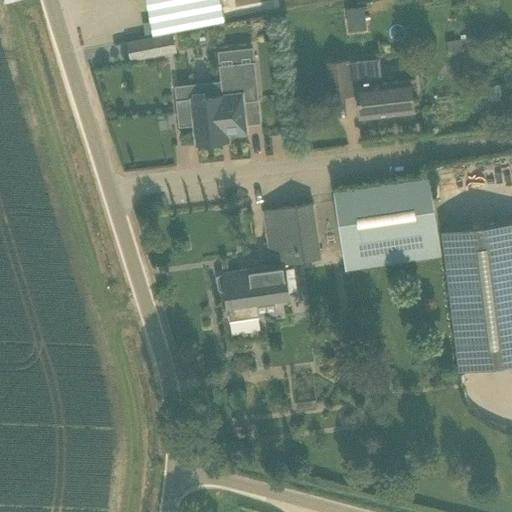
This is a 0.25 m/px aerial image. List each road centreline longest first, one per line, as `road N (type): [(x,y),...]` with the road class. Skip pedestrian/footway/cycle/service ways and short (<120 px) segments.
road 1 (unclassified): [(179,469),(174,376),(56,0)]
road 2 (unclassified): [(334,511),(179,469)]
